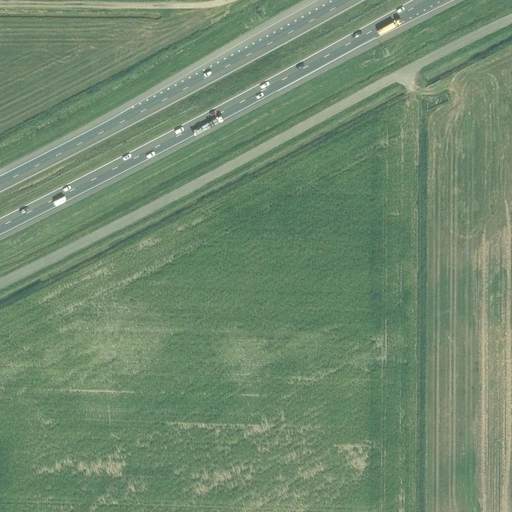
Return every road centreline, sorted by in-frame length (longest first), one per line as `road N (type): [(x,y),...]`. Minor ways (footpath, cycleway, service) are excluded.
road 1 (tertiary): [(0,282),(511,16)]
road 2 (motorway): [(0,225),(425,0)]
road 3 (motorway): [(349,0),(0,183)]
road 4 (unclassified): [(100,8),(232,0)]
